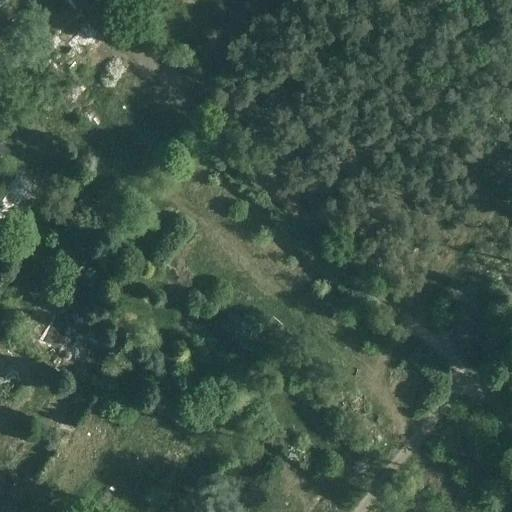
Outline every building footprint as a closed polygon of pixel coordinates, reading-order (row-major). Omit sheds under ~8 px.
[(63,43),(74,32),(43,0),(29,0),(12,17),(31,36),(44,23),(63,43)] [(191,0),(207,11),(215,0),(191,0)] [(34,71),(0,33),(0,70),(16,88),(34,71)] [(98,79),(75,56),(46,84),(69,107),(98,79)] [(176,113),(129,69),(114,84),(161,128),(176,113)] [(14,135),(9,130),(0,138),(0,152),(18,170),(51,138),(31,118),(14,135)] [(0,217),(9,222),(31,182),(16,173),(0,201),(0,217)] [(300,247),(278,227),(265,240),(287,260),(300,247)] [(478,297),(499,261),(478,248),(456,284),(478,297)] [(333,319),(346,306),(335,295),(322,308),(333,319)] [(28,326),(52,349),(80,319),(56,296),(28,326)] [(450,315),(443,309),(435,320),(442,326),(450,315)] [(475,322),(465,313),(449,331),(458,340),(475,322)] [(87,370),(94,375),(113,351),(95,337),(71,368),(82,377),(87,370)] [(0,381),(1,382),(17,362),(0,348),(0,381)] [(15,390),(23,377),(11,369),(3,383),(15,390)] [(400,390),(418,402),(432,381),(414,369),(400,390)] [(97,401),(77,432),(90,440),(110,409),(97,401)] [(456,457),(482,482),(501,462),(474,437),(456,457)] [(38,438),(31,449),(22,444),(12,460),(32,473),(50,446),(38,438)] [(312,507),(320,498),(335,511),(337,511),(345,503),(301,463),(291,474),(302,483),(295,491),(312,507)] [(448,465),(432,491),(466,511),(473,511),(488,488),(448,465)] [(419,511),(443,511),(430,500),(419,511)] [(160,511),(162,509),(153,503),(146,511),(160,511)]
